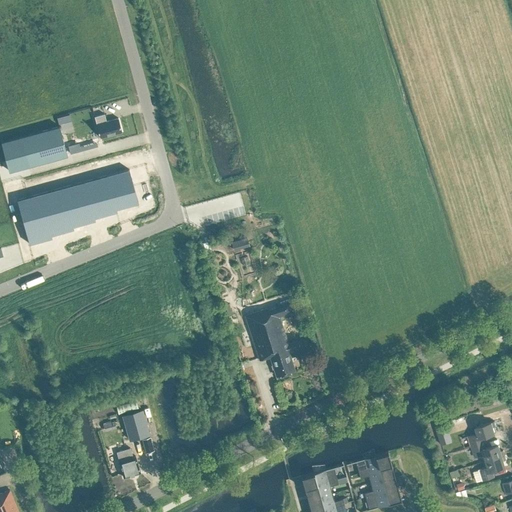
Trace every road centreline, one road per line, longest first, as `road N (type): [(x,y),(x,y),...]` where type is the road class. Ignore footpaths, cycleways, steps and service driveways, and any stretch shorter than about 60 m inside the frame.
road 1 (secondary): [(117,511),(511,312)]
road 2 (unclassified): [(0,289),(175,217),(116,0)]
